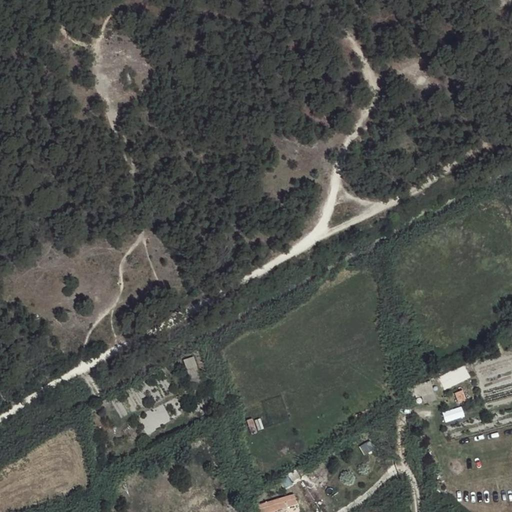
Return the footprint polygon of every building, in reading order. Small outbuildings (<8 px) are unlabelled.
[(193,358),(183,362),(193,387),(203,383),(193,358)] [(465,362),(435,379),(441,388),(471,371),(465,362)] [(430,382),(407,389),(410,397),(414,395),(415,398),(434,393),(430,382)] [(466,391),(460,393),(462,400),(469,398),(466,391)] [(294,495),(265,503),(267,511),(271,511),(297,505),(294,495)]
